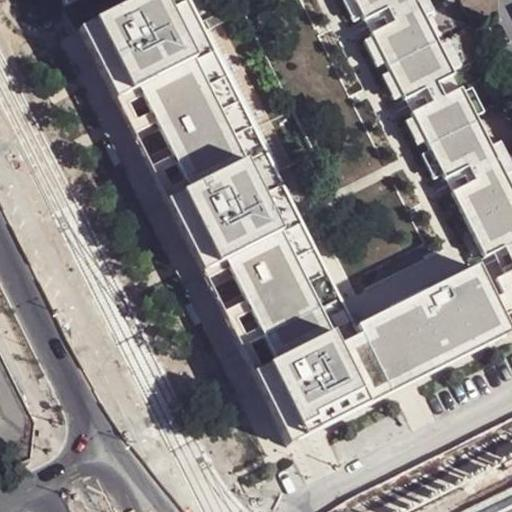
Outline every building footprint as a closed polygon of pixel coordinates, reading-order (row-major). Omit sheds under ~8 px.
[(185,0),(142,0),(80,31),(130,133),(127,135),(178,238),(181,236),(219,312),(215,314),(282,448),(383,397),(185,0)] [(350,0),(362,23),(408,0),(350,0)] [(418,13),(368,37),(401,103),(451,79),(418,13)] [(458,92),(408,116),(441,182),(491,158),(458,92)] [(511,201),(498,173),(447,197),(481,263),(511,247),(511,201)] [(486,271),(365,333),(395,392),(511,332),(511,322),(492,282),(486,271)] [(511,271),(492,282),(511,322),(511,271)]
